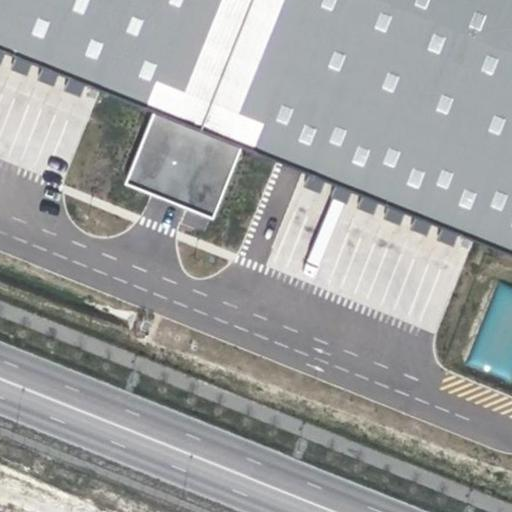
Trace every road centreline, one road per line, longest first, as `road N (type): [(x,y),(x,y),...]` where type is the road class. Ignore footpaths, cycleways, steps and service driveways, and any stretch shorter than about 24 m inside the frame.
road 1 (unclassified): [(398,511),(0,353)]
road 2 (unclassified): [(0,394),(289,511)]
